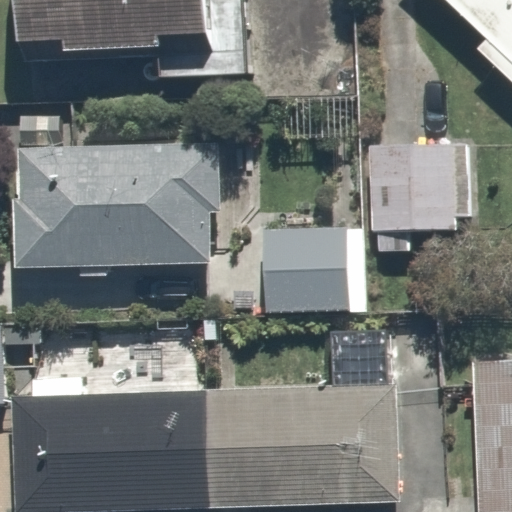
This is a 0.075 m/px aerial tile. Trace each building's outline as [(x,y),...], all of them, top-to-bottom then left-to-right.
[(243,0),(26,0),(27,66),(243,67),(243,0)] [(511,0),(443,0),(511,65),(511,0)] [(475,149),(378,149),(378,262),(475,262),(475,149)] [(214,166),(23,167),(24,283),(215,282),(214,166)] [(357,235),(264,235),(264,317),(357,316),(357,235)] [(511,511),(511,380),(481,381),(482,511),(511,511)] [(416,394),(32,407),(35,511),(307,511),(420,508),(416,394)]
